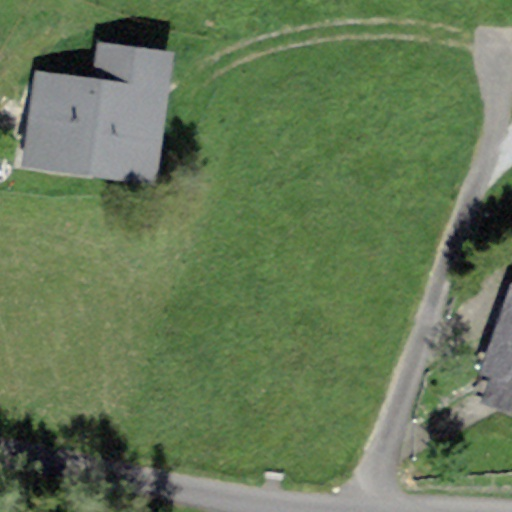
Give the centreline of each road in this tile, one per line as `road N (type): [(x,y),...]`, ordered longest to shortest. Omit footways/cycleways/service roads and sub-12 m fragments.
road 1 (track): [(291,511),(0,459)]
road 2 (track): [(207,72),(302,39),(382,30),(491,53)]
